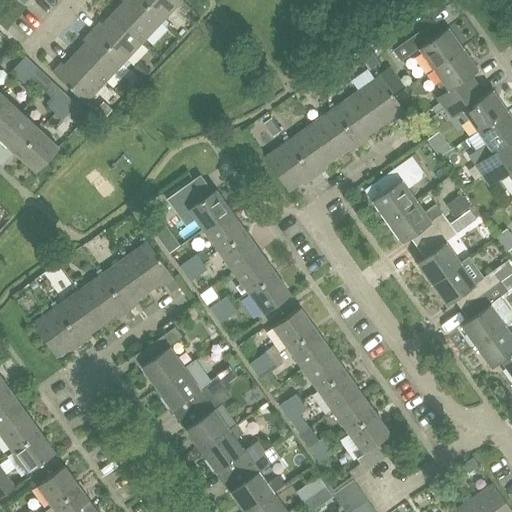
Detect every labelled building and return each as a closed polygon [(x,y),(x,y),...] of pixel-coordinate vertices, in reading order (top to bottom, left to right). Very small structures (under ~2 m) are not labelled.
[(120,0),(121,1),(112,11),(142,40),(162,19),(141,0),(120,0)] [(141,0),(162,19),(179,0),(141,0)] [(100,20),(91,30),(123,61),(142,40),(112,11),(101,22),(100,20)] [(425,25),(391,49),(399,60),(417,47),(432,69),(463,46),(448,25),(432,36),(425,25)] [(84,42),(73,53),(103,81),(123,61),(91,30),(81,40),(84,42)] [(366,44),(358,49),(371,67),(379,62),(366,44)] [(463,46),(432,69),(440,81),(437,83),(443,92),(437,96),(440,101),(444,106),(476,84),(469,74),(478,68),(463,46)] [(61,61),(51,72),(83,102),(103,81),(73,53),(63,64),(61,61)] [(24,55),(10,71),(17,77),(31,62),(24,55)] [(140,61),(133,68),(144,78),(150,71),(140,61)] [(31,62),(17,77),(24,84),(26,87),(31,82),(41,71),(38,69),(31,62)] [(333,75),(339,84),(345,79),(339,70),(333,75)] [(378,74),(355,91),(380,125),(392,116),(394,119),(405,111),(378,74)] [(125,80),(115,91),(124,99),(131,91),(134,88),(125,80)] [(476,84),(444,106),(445,107),(449,114),(451,117),(458,113),(464,122),(468,119),(476,131),(507,109),(492,88),(483,94),(476,84)] [(54,99),(47,106),(54,112),(69,97),(61,90),(54,99)] [(345,105),(336,112),(358,144),(370,136),(368,133),(380,125),(355,91),(342,100),(345,105)] [(1,93),(0,94),(0,132),(20,111),(1,93)] [(69,97),(54,112),(62,119),(66,114),(76,103),(69,97)] [(440,101),(432,106),(436,112),(439,110),(444,106),(440,101)] [(482,159),(474,165),(481,175),(511,152),(511,116),(507,109),(476,131),(485,142),(475,149),(482,159)] [(20,111),(0,132),(0,138),(16,153),(39,129),(20,111)] [(322,114),(309,124),(334,158),(346,149),(348,151),(358,144),(336,112),(326,119),(322,114)] [(270,118),(263,123),(272,136),(280,131),(270,118)] [(300,138),(290,145),(313,177),(324,169),(322,166),(334,158),(309,124),(296,133),(300,138)] [(39,129),(16,153),(35,171),(58,147),(39,129)] [(445,141),(433,149),(439,157),(450,149),(445,141)] [(263,157),(287,190),(300,181),(302,184),(313,177),(290,145),(280,152),(277,147),(263,157)] [(511,152),(481,175),(488,185),(507,173),(511,179),(511,152)] [(385,188),(370,199),(386,221),(416,199),(408,187),(419,179),(411,169),(418,164),(420,163),(413,153),(411,154),(378,178),(385,188)] [(193,178),(166,197),(184,222),(193,215),(203,228),(230,209),(215,188),(205,195),(193,178)] [(461,196),(449,205),(452,210),(456,215),(469,206),(461,196)] [(416,199),(386,221),(401,242),(409,236),(416,246),(449,222),(444,216),(441,212),(435,204),(425,211),(416,199)] [(230,209),(203,228),(218,249),(245,230),(230,209)] [(423,256),(415,262),(430,283),(461,261),(446,240),(456,233),(457,232),(449,222),(416,246),(423,256)] [(245,230),(218,249),(232,270),(260,250),(245,230)] [(169,237),(161,243),(168,252),(176,247),(169,237)] [(137,247),(123,257),(147,291),(160,281),(162,284),(165,282),(173,277),(150,245),(140,252),(137,247)] [(260,250),(232,270),(247,291),(275,271),(260,250)] [(195,253),(178,265),(184,273),(201,261),(201,260),(195,253)] [(113,271),(104,278),(126,310),(136,303),(134,300),(147,291),(123,257),(110,267),(113,271)] [(461,261),(430,283),(446,304),(453,299),(469,287),(476,297),(500,279),(511,270),(511,268),(506,259),(492,269),(475,281),(461,261)] [(201,261),(184,273),(189,281),(207,268),(201,261)] [(275,271),(247,291),(263,312),(290,293),(275,271)] [(46,277),(39,282),(42,286),(46,292),(53,287),(46,277)] [(173,277),(165,282),(171,290),(178,284),(173,277)] [(36,278),(29,283),(34,291),(42,286),(39,282),(36,278)] [(90,281),(77,290),(101,323),(115,314),(117,317),(126,310),(104,278),(94,285),(90,281)] [(467,318),(459,324),(474,345),(505,322),(511,317),(511,313),(499,296),(507,290),(500,279),(476,297),(483,306),(467,318)] [(67,304),(58,311),(80,343),(90,335),(88,333),(101,323),(77,290),(64,299),(67,304)] [(225,295),(208,307),(214,315),(231,303),(225,295)] [(231,303),(214,315),(219,323),(236,310),(231,303)] [(299,306),(272,325),(287,346),(314,327),(299,306)] [(44,313),(31,323),(55,357),(69,347),(71,350),(80,343),(58,311),(48,318),(44,313)] [(511,332),(505,322),(474,345),(489,366),(499,359),(499,358),(511,348),(511,332)] [(156,354),(140,366),(155,387),(184,366),(169,345),(181,336),(175,327),(150,344),(156,354)] [(314,327),(287,346),(302,367),(329,348),(314,327)] [(273,344),(265,350),(270,358),(279,352),(273,344)] [(329,348),(302,367),(317,388),(344,369),(329,348)] [(511,348),(499,358),(499,359),(511,376),(511,348)] [(265,350),(248,363),(253,370),(270,358),(265,350)] [(277,355),(271,359),(276,366),(282,362),(277,355)] [(270,358),(253,370),(259,379),(268,372),(276,366),(271,359),(270,358)] [(184,366),(155,387),(170,408),(186,396),(194,406),(222,386),(215,376),(209,380),(201,369),(194,359),(184,366)] [(344,369),(317,388),(332,409),(359,390),(344,369)] [(0,375),(0,394),(9,388),(0,375)] [(201,416),(185,428),(200,449),(229,428),(213,407),(220,403),(230,396),(222,386),(194,406),(201,416)] [(9,388),(0,394),(0,425),(24,409),(9,388)] [(359,390),(332,409),(347,430),(374,411),(359,390)] [(295,392),(277,405),(283,412),(300,400),(295,392)] [(300,400),(283,412),(289,420),(306,408),(300,400)] [(24,409),(0,425),(0,433),(11,449),(39,430),(24,409)] [(374,411),(347,430),(362,451),(376,441),(389,432),(374,411)] [(229,428),(200,449),(215,470),(231,459),(238,468),(263,451),(256,441),(244,450),(235,438),(241,433),(235,424),(229,428)] [(39,430),(11,449),(27,471),(54,451),(39,430)] [(318,438),(307,446),(313,454),(330,442),(325,434),(318,438)] [(362,451),(355,456),(364,468),(385,454),(376,441),(362,451)] [(330,442),(313,454),(318,462),(336,450),(330,442)] [(246,479),(229,490),(244,511),(273,490),(282,484),(277,476),(267,483),(258,469),(270,460),(277,455),(270,446),(263,451),(238,468),(246,479)] [(473,457),(463,464),(469,472),(479,465),(473,457)] [(63,464),(36,483),(51,505),(78,485),(63,464)] [(0,499),(16,489),(0,466),(0,499)] [(317,475),(295,490),(303,501),(324,485),(317,475)] [(353,478),(332,493),(339,503),(360,488),(353,478)] [(511,511),(511,509),(492,481),(468,499),(478,511),(511,511)] [(441,483),(431,490),(435,496),(445,489),(441,483)] [(78,485),(51,505),(56,511),(84,511),(93,506),(78,485)] [(324,485),(303,501),(310,511),(332,496),(324,485)] [(360,488),(339,503),(346,511),(347,511),(367,498),(360,488)] [(288,511),(273,490),(244,511),(288,511)] [(367,498),(347,511),(368,511),(374,508),(367,498)] [(478,511),(468,499),(449,511),(478,511)]
